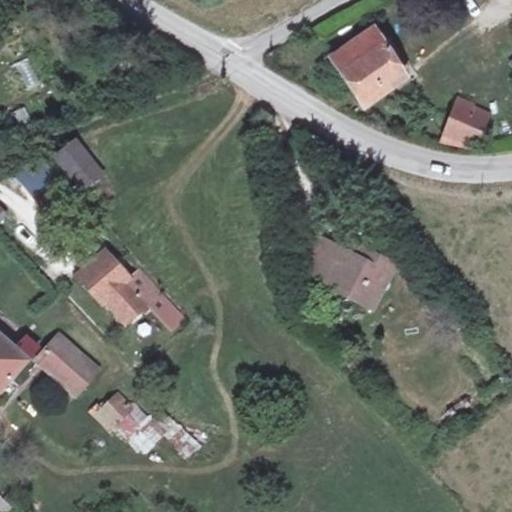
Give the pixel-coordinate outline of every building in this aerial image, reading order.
[(372,25),(325,53),(357,106),(403,78),(372,25)] [(17,97),(28,91),(16,67),(5,72),(17,97)] [(451,158),(474,161),(487,118),(462,111),(464,104),(450,99),(440,134),(458,140),(451,158)] [(75,150),(57,164),(82,196),(101,182),(75,150)] [(38,164),(16,178),(25,193),(39,211),(61,195),(45,175),(38,164)] [(296,200),(279,202),(280,221),(297,220),(296,200)] [(297,257),(311,264),(322,243),(308,236),(297,257)] [(311,264),(305,276),(359,304),(367,289),(375,293),(389,267),(351,247),(346,256),(338,252),(322,243),(311,264)] [(343,243),(338,252),(346,256),(351,247),(343,243)] [(131,286),(106,259),(79,284),(104,312),(107,309),(127,332),(161,301),(141,278),(131,286)] [(367,289),(359,304),(367,308),(375,293),(367,289)] [(0,339),(17,354),(28,342),(0,316),(0,339)] [(0,339),(0,394),(38,352),(28,342),(17,354),(0,339)] [(59,340),(38,364),(76,398),(97,374),(59,340)] [(117,398),(99,414),(111,428),(129,412),(117,398)] [(0,493),(0,511),(5,511),(12,505),(0,493)]
